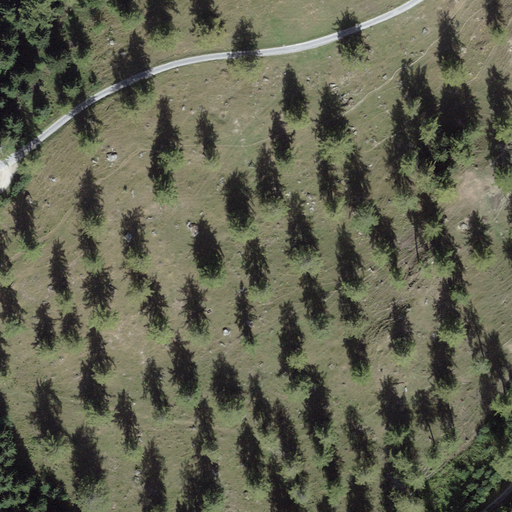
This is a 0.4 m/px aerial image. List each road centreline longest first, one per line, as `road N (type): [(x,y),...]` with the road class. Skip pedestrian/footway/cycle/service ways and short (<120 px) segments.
road 1 (unclassified): [(417,0),(308,45),(152,71),(88,101),(0,165)]
road 2 (track): [(287,49),(290,78),(169,228)]
